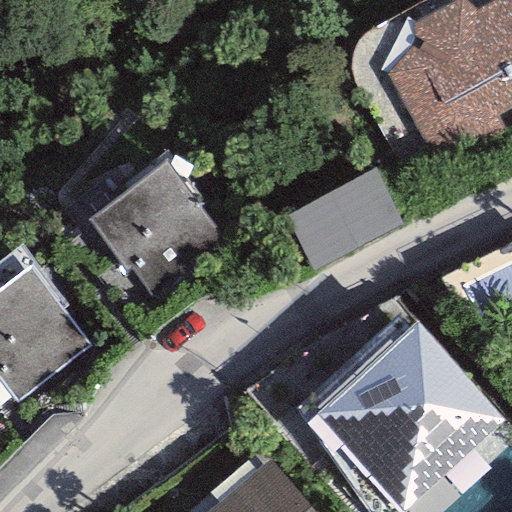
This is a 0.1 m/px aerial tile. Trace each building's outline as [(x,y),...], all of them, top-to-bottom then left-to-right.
[(511,116),(511,0),(490,0),(470,10),(463,0),(455,0),(407,25),(415,41),(386,72),(435,160),(511,116)] [(166,164),(88,219),(125,272),(130,268),(154,301),(227,250),(166,164)] [(373,169),(283,217),(313,272),(402,224),(373,169)] [(30,268),(0,290),(0,380),(16,402),(90,347),(30,268)] [(417,322),(311,414),(395,511),(402,511),(505,423),(417,322)] [(511,511),(511,459),(446,511),(511,511)] [(311,511),(269,463),(211,511),(311,511)]
